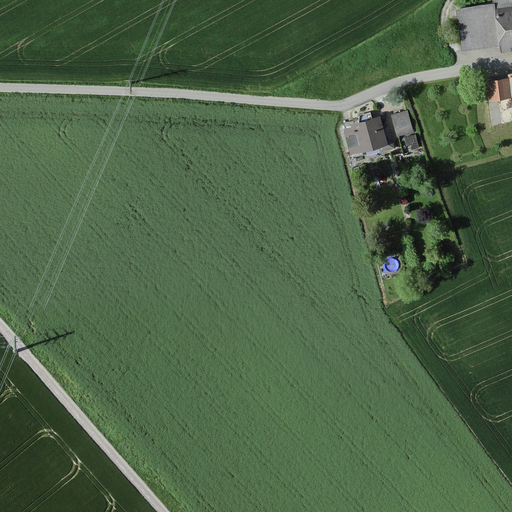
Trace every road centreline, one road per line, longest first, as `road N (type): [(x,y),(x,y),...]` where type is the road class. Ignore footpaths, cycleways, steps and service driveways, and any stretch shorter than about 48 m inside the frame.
road 1 (residential): [(511,62),(398,81),(331,105),(0,87)]
road 2 (residential): [(168,511),(0,319)]
